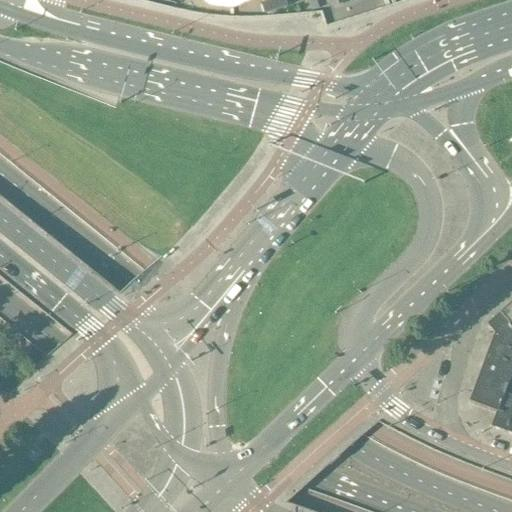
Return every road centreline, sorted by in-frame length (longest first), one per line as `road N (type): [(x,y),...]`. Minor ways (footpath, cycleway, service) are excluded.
road 1 (trunk): [(493,511),(353,451),(278,400),(0,175)]
road 2 (trunk): [(0,304),(55,349),(175,423),(409,511)]
road 3 (secondary): [(383,94),(156,51),(0,8)]
road 4 (primary): [(357,356),(359,323),(425,249),(431,209),(425,182),(402,158),(382,149),(340,152)]
road 5 (secondary): [(0,45),(283,112)]
road 6 (primary): [(253,256),(217,375),(220,488)]
road 7 (trunk): [(165,362),(0,216)]
road 8 (trunk): [(0,256),(102,338),(138,396)]
road 9 (residential): [(450,449),(445,414),(467,315),(511,275)]
road 10 (secondary): [(220,488),(357,356)]
road 11 (secondary): [(357,356),(485,236)]
road 12 (primary): [(138,396),(20,511)]
road 13 (secondary): [(511,26),(430,58),(383,94)]
road 14 (primary): [(253,256),(165,362)]
road 15 (primary): [(450,449),(392,408),(357,356)]
